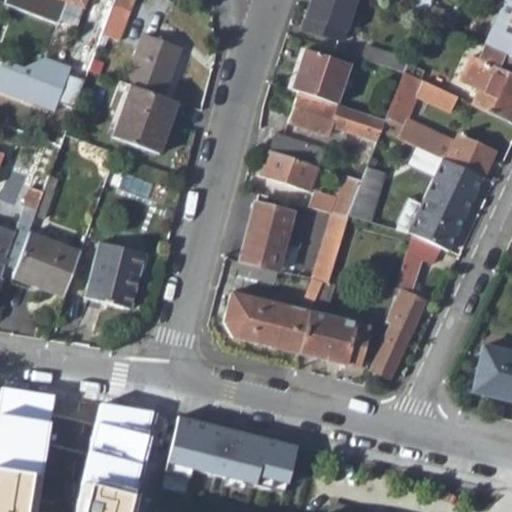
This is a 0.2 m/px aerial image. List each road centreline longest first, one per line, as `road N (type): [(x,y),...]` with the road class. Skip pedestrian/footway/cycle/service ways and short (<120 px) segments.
road 1 (residential): [(161,381),(270,0)]
road 2 (residential): [(400,433),(511,190)]
road 3 (residential): [(161,381),(400,433)]
road 4 (residential): [(0,362),(82,380),(161,381)]
